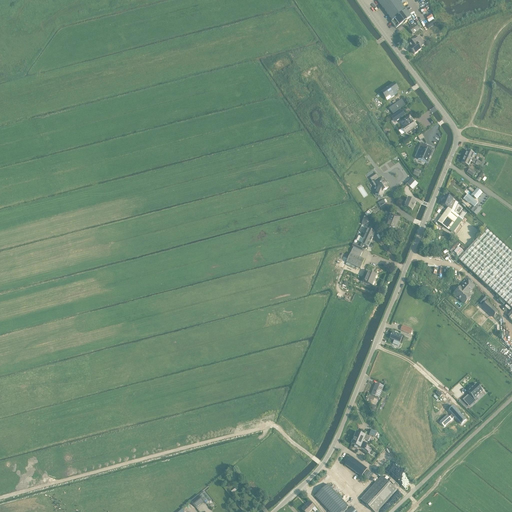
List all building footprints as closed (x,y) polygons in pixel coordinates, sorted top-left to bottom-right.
[(379,0),(378,1),(392,21),(391,22),(396,28),(403,23),(404,24),(407,22),(406,21),(411,17),(398,0),(379,0)] [(415,23),(408,29),(413,35),(420,29),(415,23)] [(414,54),(421,49),(420,47),(422,45),(420,42),(417,44),(410,49),(414,54)] [(394,83),(382,92),(387,98),(390,96),(392,98),(398,94),(396,92),(398,90),(394,83)] [(402,100),(389,109),(393,114),(406,105),(405,105),(402,100)] [(407,118),(401,122),(403,126),(404,125),(405,127),(402,129),(406,133),(409,131),(409,132),(414,129),(413,128),(415,127),(412,122),(413,122),(410,117),(408,119),(407,118)] [(421,143),(417,151),(421,152),(418,159),(427,163),(432,152),(430,152),(432,148),(426,145),(421,143)] [(474,154),(467,151),(464,157),(475,162),(476,160),(473,158),(474,154)] [(471,162),(474,164),(475,162),(464,157),(462,163),(469,166),(471,162)] [(476,173),(470,169),(467,173),(473,177),(476,173)] [(377,174),(370,179),(372,182),(377,190),(375,195),(382,197),(384,191),(388,188),(386,186),(387,185),(386,185),(385,183),(384,183),(381,178),(380,179),(377,174)] [(407,184),(410,187),(415,181),(412,178),(407,184)] [(472,195),(476,199),(481,193),(477,189),(472,195)] [(468,194),(463,199),(469,204),(469,203),(474,207),(471,210),(476,215),(481,210),(480,209),(481,208),(478,206),(476,205),(478,203),(468,194)] [(442,202),(441,205),(448,208),(454,213),(458,203),(452,200),(453,199),(445,196),(444,199),(442,202)] [(408,198),(404,207),(412,211),(416,202),(408,198)] [(448,208),(438,222),(449,230),(450,229),(453,232),(461,220),(458,218),(459,217),(459,216),(454,213),(448,208)] [(391,214),(385,228),(394,232),(400,218),(391,214)] [(363,233),(366,234),(373,238),(375,232),(366,228),(363,233)] [(511,253),(486,230),(458,260),(511,309),(511,315),(509,319),(511,321),(511,253)] [(358,237),(370,243),(373,238),(366,234),(365,235),(363,233),(361,237),(359,236),(358,237)] [(370,243),(358,237),(356,241),(361,243),(361,244),(361,247),(363,247),(364,246),(368,248),(370,243)] [(353,248),(347,263),(360,269),(364,260),(360,257),(362,252),(356,249),(353,248)] [(368,272),(363,282),(372,286),(376,275),(368,272)] [(461,287),(454,295),(455,296),(455,297),(457,299),(458,299),(464,304),(467,300),(469,301),(470,299),(470,297),(471,296),(469,294),(475,286),(468,280),(462,287),(461,287)] [(484,296),(479,302),(482,305),(488,299),(484,296)] [(487,302),(482,307),(493,317),(498,312),(487,302)] [(402,326),(401,330),(411,334),(412,330),(402,326)] [(400,343),(402,337),(392,333),(390,339),(400,343)] [(376,384),(371,395),(379,398),(383,387),(376,384)] [(468,395),(463,400),(468,405),(472,401),(474,403),(478,400),(476,398),(483,391),(476,384),(468,392),(470,395),(468,396),(468,395)] [(458,418),(452,423),(456,427),(463,421),(466,424),(470,420),(460,410),(456,414),(460,418),(459,419),(458,418)] [(356,432),(354,438),(367,444),(363,442),(364,439),(368,441),(368,442),(369,442),(370,438),(365,436),(356,432)] [(367,444),(354,438),(351,444),(364,450),(367,444)] [(351,457),(345,465),(361,477),(367,469),(351,457)] [(381,476),(360,500),(373,511),(377,511),(397,491),(381,476)] [(342,511),(348,506),(328,485),(315,496),(330,511),(342,511)] [(204,492),(199,496),(204,502),(204,501),(207,504),(212,500),(204,492)] [(191,502),(196,508),(204,502),(199,496),(198,495),(191,502)] [(315,508),(309,502),(302,509),(304,511),(310,511),(313,510),(314,511),(315,511),(317,510),(315,508)]
